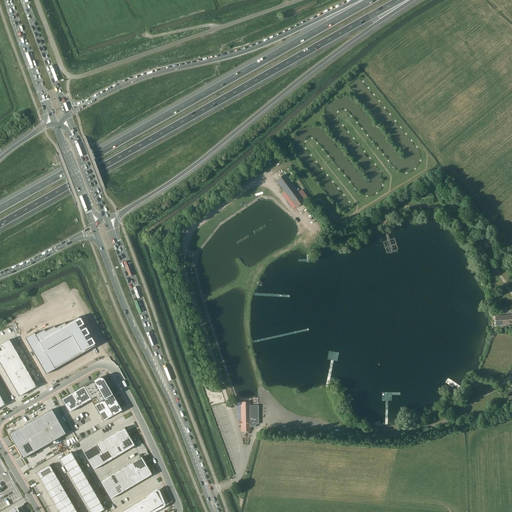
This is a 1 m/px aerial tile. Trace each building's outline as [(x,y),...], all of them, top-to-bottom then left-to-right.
[(285,175),(277,181),(296,207),(304,201),(285,175)] [(511,313),(511,315),(496,317),(497,325),(511,323),(511,313)] [(41,342),(34,346),(49,374),(87,352),(75,330),(66,336),(65,335),(57,339),(56,337),(49,341),(48,339),(42,343),(41,342)] [(9,340),(0,344),(0,364),(19,397),(36,387),(9,340)] [(97,378),(61,400),(68,413),(91,400),(103,421),(121,411),(119,408),(120,408),(104,380),(103,381),(97,379),(97,378)] [(258,424),(258,406),(250,406),(250,402),(241,402),(241,409),(241,421),(239,421),(239,424),(241,424),(241,427),(241,431),(242,431),(242,434),(248,434),(248,431),(250,431),(250,427),(255,427),(255,424),(258,424)] [(51,409),(8,434),(22,459),(65,434),(51,409)] [(124,428),(82,452),(93,470),(134,446),(124,428)] [(71,453),(60,459),(90,511),(99,511),(104,510),(71,453)] [(141,457),(99,481),(110,499),(152,475),(141,457)] [(76,511),(49,465),(36,473),(59,511),(76,511)] [(155,492),(121,511),(149,511),(163,504),(155,492)]
